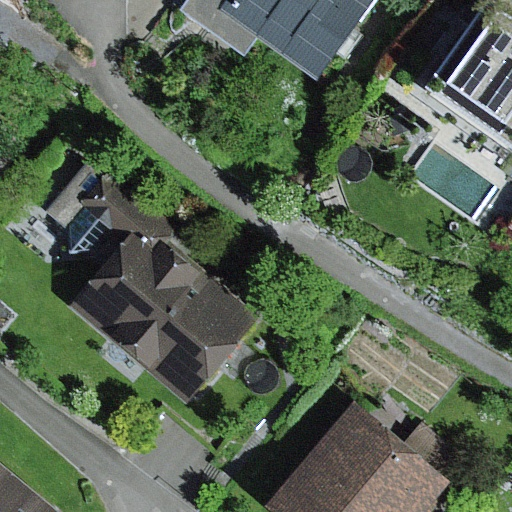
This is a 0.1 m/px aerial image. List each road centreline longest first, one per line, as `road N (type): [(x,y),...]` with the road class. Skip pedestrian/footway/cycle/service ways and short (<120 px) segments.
road 1 (residential): [(511,370),(285,232),(96,84)]
road 2 (unknown): [(178,511),(0,371)]
